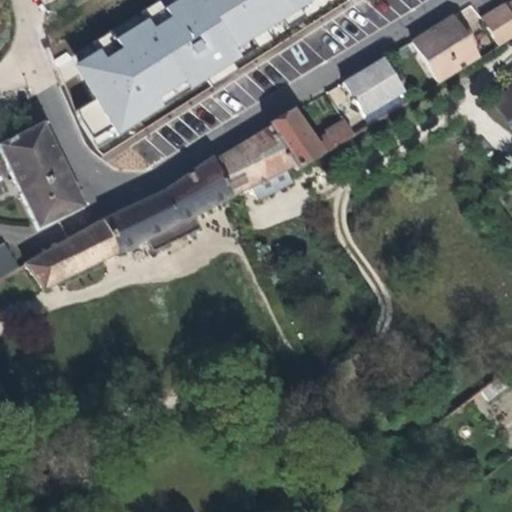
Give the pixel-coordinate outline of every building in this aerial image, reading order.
[(276,0),(270,4),(285,27),(329,0),(276,0)] [(380,0),(364,10),(376,30),(416,7),(424,0),(380,0)] [(283,84),(311,68),(299,49),(285,27),(270,4),(244,21),(283,84)] [(502,49),(511,41),(511,12),(508,7),(484,24),(502,49)] [(440,86),(480,62),(454,19),(436,29),(414,42),(440,86)] [(67,69),(94,54),(76,20),(48,35),(67,69)] [(345,23),(299,49),(311,68),(357,41),(345,23)] [(188,56),(227,118),(253,101),(214,39),(188,56)] [(405,93),(383,59),(366,70),(343,84),(353,99),(352,100),(355,105),(356,104),(364,117),(405,93)] [(122,98),(133,117),(142,112),(149,123),(161,141),(200,115),(170,67),(122,98)] [(511,86),(495,99),(511,121),(511,86)] [(141,128),(149,123),(142,112),(133,117),(137,121),(141,128)] [(294,114),(268,129),(293,166),(297,171),(325,156),(315,142),(304,128),(294,114)] [(315,142),(325,156),(355,138),(345,121),(315,142)] [(57,155),(42,124),(0,143),(0,152),(38,231),(83,209),(57,155)] [(231,197),(293,166),(268,129),(235,150),(215,162),(231,197)] [(196,214),(231,197),(215,162),(213,160),(164,194),(101,223),(91,227),(25,267),(41,290),(145,239),(152,250),(156,252),(202,228),(196,214)] [(0,281),(20,270),(5,244),(0,246),(0,281)] [(275,452),(314,497),(324,489),(287,443),(275,452)] [(356,511),(342,496),(325,509),(328,511),(356,511)]
